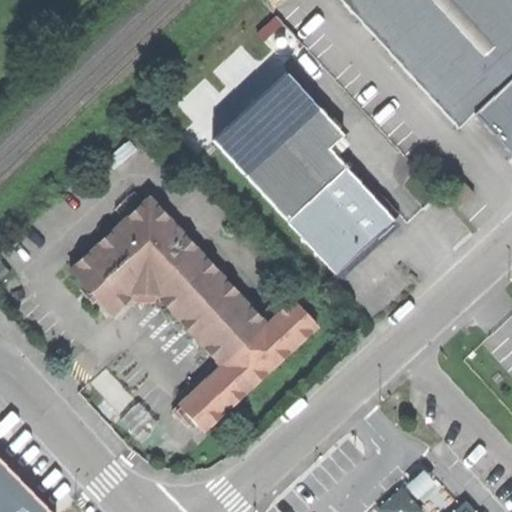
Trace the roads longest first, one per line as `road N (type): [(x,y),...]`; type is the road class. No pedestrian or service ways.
road 1 (unknown): [(44,420),(118,351),(72,316),(51,288),(51,260),(132,177),(154,176),(255,282)]
road 2 (unclassified): [(216,511),(511,241)]
road 3 (unknown): [(325,88),(462,286),(511,328)]
road 4 (unclassified): [(129,511),(0,372)]
